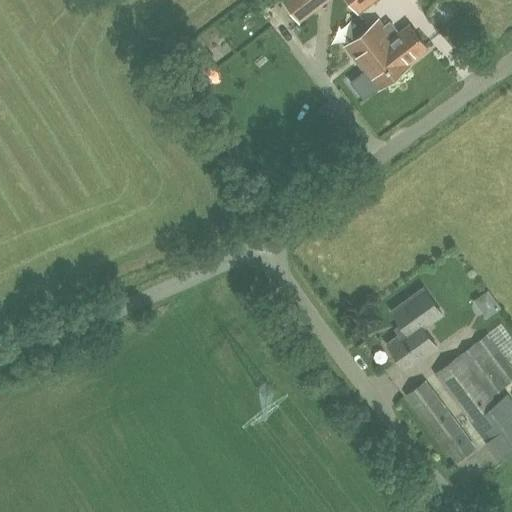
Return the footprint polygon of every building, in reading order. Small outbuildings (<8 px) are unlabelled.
[(331,5),(326,0),(290,0),(282,7),(300,28),(331,5)] [(348,0),(358,13),(375,0),(348,0)] [(400,71),(404,68),(428,48),(409,23),(398,32),(389,20),(384,25),(379,19),(368,28),(400,71)] [(400,71),(368,28),(346,45),(379,87),(400,71)] [(239,32),(223,44),(231,53),(246,41),(239,32)] [(247,163),(239,168),(243,174),(251,169),(247,163)] [(424,287),(392,310),(406,329),(419,321),(423,326),(442,312),(424,287)] [(419,321),(387,343),(406,368),(438,345),(423,326),(419,321)] [(475,342),(488,359),(502,349),(488,332),(475,342)] [(488,359),(475,342),(460,354),(473,371),(488,359)] [(511,363),(502,349),(488,359),(473,371),(491,395),(511,379),(511,363)] [(491,395),(473,371),(460,354),(435,373),(472,422),(497,403),(491,395)] [(425,380),(407,394),(424,417),(442,402),(425,380)] [(511,392),(472,422),(501,460),(511,452),(511,392)] [(476,446),(442,402),(424,417),(457,461),(476,446)]
